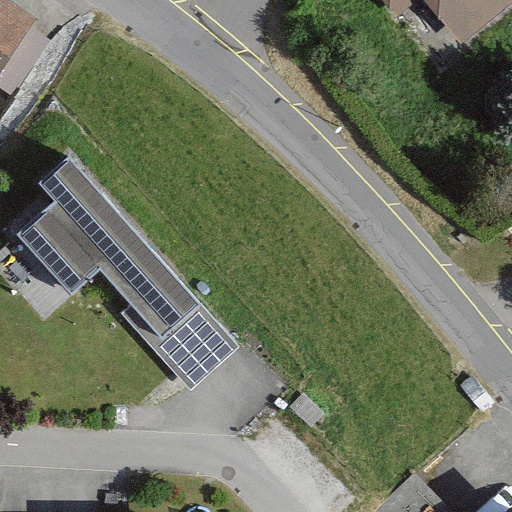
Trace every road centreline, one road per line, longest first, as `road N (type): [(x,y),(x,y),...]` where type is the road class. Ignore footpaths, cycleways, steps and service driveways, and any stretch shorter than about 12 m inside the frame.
road 1 (unclassified): [(511,378),(388,222),(213,58)]
road 2 (residential): [(0,444),(242,457),(285,511)]
